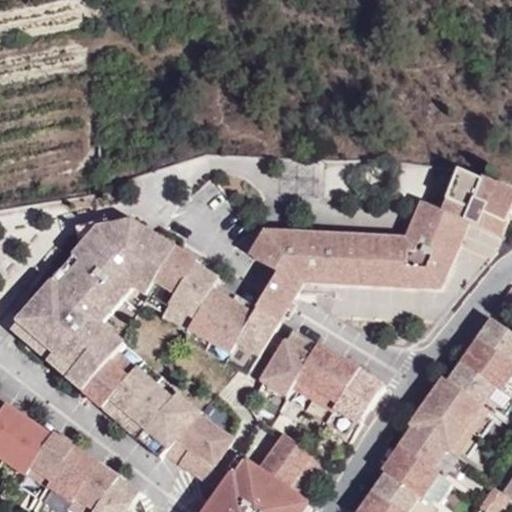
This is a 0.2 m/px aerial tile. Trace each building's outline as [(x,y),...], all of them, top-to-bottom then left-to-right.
[(469,226),(500,242),(511,218),(511,190),(480,175),(463,172),(447,203),(451,204),(445,214),(458,221),(469,226)] [(429,233),(457,248),(469,226),(458,221),(445,214),(424,202),(413,225),(429,233)] [(51,286),(36,303),(46,312),(20,341),(83,394),(117,352),(122,344),(118,340),(142,301),(168,259),(149,247),(156,236),(146,230),(145,231),(147,232),(141,242),(130,235),(136,226),(138,226),(130,221),(108,228),(100,230),(82,251),(49,285),(51,286)] [(82,251),(100,230),(108,228),(106,221),(75,231),(82,251)] [(276,274),(270,284),(293,298),(302,283),(319,284),(439,290),(438,284),(457,248),(429,233),(413,225),(406,238),(264,233),(250,257),(276,274)] [(145,231),(146,230),(142,228),(138,226),(136,226),(130,235),(141,242),(147,232),(145,231)] [(168,259),(174,248),(156,236),(149,247),(168,259)] [(177,249),(174,248),(168,259),(142,301),(163,314),(193,265),(194,265),(196,261),(189,257),(184,260),(174,254),(177,249)] [(174,254),(184,260),(189,257),(177,249),(174,254)] [(215,285),(218,280),(210,275),(205,279),(190,270),(194,265),(193,265),(163,314),(160,318),(185,333),(215,285)] [(194,265),(190,270),(205,279),(210,275),(194,265)] [(278,323),(293,298),(270,284),(255,309),(256,310),(278,323)] [(224,297),(213,290),(216,285),(215,285),(185,333),(182,338),(203,351),(236,297),(230,294),(224,297)] [(216,285),(213,290),(224,297),(230,294),(216,285)] [(511,313),(511,292),(495,316),(498,318),(505,323),(511,313)] [(242,308),(243,302),(236,297),(203,351),(224,363),(253,315),(242,308)] [(256,310),(255,309),(243,302),(242,308),(253,315),(256,310)] [(14,336),(20,341),(46,312),(36,303),(9,331),(14,336)] [(265,315),(256,310),(224,363),(245,376),(262,348),(272,332),(275,328),(263,321),(265,315)] [(278,323),(265,315),(263,321),(275,328),(278,323)] [(511,363),(511,328),(505,323),(498,318),(491,328),(494,334),(486,345),(511,363)] [(481,342),(486,345),(494,334),(491,328),(481,342)] [(300,342),(301,336),(294,331),(287,342),(278,357),(261,384),(285,400),(315,351),(300,342)] [(287,342),(272,332),(262,348),(278,357),(287,342)] [(301,336),(300,342),(315,351),(318,346),(301,336)] [(486,345),(481,342),(469,357),(476,359),(486,345)] [(501,390),(511,375),(511,363),(486,345),(476,359),(469,357),(464,364),(469,368),(501,390)] [(325,350),(318,346),(285,400),(306,413),(336,363),(324,356),(325,350)] [(339,359),(325,350),(324,356),(336,363),(339,359)] [(162,412),(173,399),(117,352),(106,365),(125,381),(143,396),(162,412)] [(347,371),(353,367),(339,359),(336,363),(347,371)] [(359,371),(353,367),(347,371),(336,363),(306,413),(326,426),(359,371)] [(464,364),(455,377),(461,378),(469,368),(464,364)] [(105,405),(125,381),(106,365),(83,394),(89,399),(94,396),(105,405)] [(455,377),(450,384),(487,410),(501,390),(469,368),(461,378),(455,377)] [(366,382),(367,375),(360,370),(359,371),(326,426),(350,441),(381,390),(366,382)] [(381,390),(384,385),(367,375),(366,382),(381,390)] [(450,384),(444,380),(439,387),(442,393),(432,406),(478,438),(495,415),(487,410),(450,384)] [(105,405),(101,410),(106,414),(112,412),(122,420),(118,425),(119,425),(143,396),(125,381),(105,405)] [(442,393),(439,387),(427,403),(432,406),(442,393)] [(200,413),(178,393),(167,406),(189,426),(197,416),(200,413)] [(94,396),(89,399),(101,410),(105,405),(94,396)] [(143,396),(119,425),(125,431),(131,428),(141,436),(162,412),(143,396)] [(10,408),(0,400),(0,408),(6,413),(10,408)] [(427,403),(416,418),(422,419),(432,406),(427,403)] [(152,454),(159,460),(163,455),(167,451),(189,426),(167,406),(141,436),(155,448),(152,454)] [(478,438),(432,406),(422,419),(416,418),(410,425),(413,427),(413,426),(418,430),(450,452),(463,461),(478,438)] [(0,408),(0,423),(11,409),(10,408),(6,413),(0,408)] [(17,413),(11,409),(0,423),(0,458),(7,462),(33,425),(32,424),(28,429),(15,419),(17,413)] [(106,414),(118,425),(122,420),(112,412),(106,414)] [(32,424),(17,413),(15,419),(28,429),(32,424)] [(188,472),(201,481),(229,439),(197,416),(189,426),(167,451),(192,467),(188,472)] [(33,425),(7,462),(29,476),(51,445),(38,435),(40,429),(33,425)] [(410,440),(418,430),(413,426),(413,427),(404,439),(410,440)] [(131,428),(125,431),(137,441),(141,436),(131,428)] [(55,440),(40,429),(38,435),(51,445),(53,442),(55,440)] [(450,452),(418,430),(410,440),(404,439),(398,446),(403,450),(435,472),(450,452)] [(137,441),(152,454),(155,448),(141,436),(137,441)] [(260,472),(296,497),(304,484),(307,486),(309,488),(314,481),(309,478),(313,473),(317,477),(326,464),(285,436),(260,472)] [(65,450),(71,447),(56,437),(55,440),(53,442),(65,450)] [(65,450),(53,442),(51,445),(29,476),(49,489),(76,451),(71,447),(65,450)] [(398,446),(386,462),(393,464),(403,450),(398,446)] [(386,462),(381,470),(384,472),(384,471),(389,475),(425,499),(442,477),(435,472),(403,450),(393,464),(386,462)] [(84,457),(76,451),(49,489),(74,505),(96,473),(82,463),(84,457)] [(167,451),(163,455),(188,472),(192,467),(167,451)] [(100,468),(84,457),(82,463),(96,473),(100,468)] [(215,503),(208,511),(311,511),(314,508),(299,498),(299,499),(296,497),(260,472),(237,457),(221,481),(227,485),(215,503)] [(108,481),(115,477),(100,467),(100,468),(96,473),(108,481)] [(389,475),(384,471),(384,472),(374,484),(381,485),(389,475)] [(98,511),(120,481),(115,477),(108,481),(96,473),(74,505),(80,509),(78,511),(98,511)] [(314,481),(317,477),(313,473),(309,478),(314,481)] [(381,485),(374,484),(370,490),(400,511),(415,511),(425,499),(389,475),(381,485)] [(130,511),(141,497),(139,495),(135,501),(124,493),(126,485),(120,481),(98,511),(130,511)] [(221,481),(209,499),(212,500),(215,503),(227,485),(221,481)] [(299,498),(307,486),(304,484),(296,497),(299,499),(299,498)] [(135,501),(139,495),(126,485),(124,493),(135,501)] [(487,511),(501,511),(511,497),(493,485),(485,497),(487,499),(481,507),(487,511)] [(368,503),(361,511),(400,511),(370,490),(364,498),(368,503)] [(353,511),(361,511),(368,503),(364,498),(353,511)]
